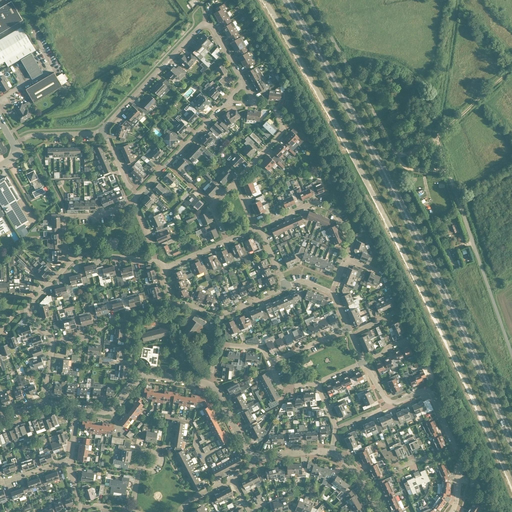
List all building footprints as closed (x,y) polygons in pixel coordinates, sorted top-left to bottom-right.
[(11,1),(0,7),(0,11),(10,28),(23,20),(11,1)] [(216,12),(215,13),(216,15),(215,15),(216,18),(227,12),(224,8),(226,7),(224,4),(214,9),(216,12)] [(0,33),(10,28),(0,11),(0,33)] [(227,12),(216,18),(218,20),(219,20),(220,22),(222,25),(230,20),(229,17),(227,12)] [(230,20),(222,25),(223,27),(224,29),(223,30),(225,33),(235,27),(232,22),(230,20)] [(0,65),(6,62),(9,67),(35,51),(32,45),(21,27),(0,39),(0,65)] [(235,27),(225,33),(226,35),(227,34),(228,37),(228,36),(230,39),(238,34),(237,32),(238,31),(235,27)] [(27,34),(33,44),(35,43),(29,33),(27,34)] [(204,34),(198,41),(198,42),(205,49),(208,45),(207,44),(209,41),(211,43),(211,42),(207,39),(208,38),(204,34)] [(238,34),(230,39),(232,42),(231,42),(232,44),(231,45),(233,47),(243,41),(241,37),(240,37),(238,34)] [(243,41),(233,47),(234,50),(235,49),(236,51),(237,51),(238,54),(247,49),(245,46),(246,46),(243,41)] [(205,49),(198,42),(193,47),(198,52),(195,55),(200,60),(208,52),(205,49)] [(247,49),(238,54),(240,57),(241,59),(240,59),(241,62),(252,56),(249,51),(248,52),(247,49)] [(43,73),(31,53),(21,60),(32,79),(43,73)] [(179,62),(181,64),(181,63),(187,69),(193,64),(192,63),(196,59),(190,53),(188,56),(188,57),(187,58),(184,55),(179,61),(179,62)] [(252,56),(241,62),(243,64),(244,64),(245,66),(247,69),(251,66),(255,64),(253,61),(254,60),(252,56)] [(222,77),(218,81),(223,86),(227,81),(224,79),(227,76),(225,73),(227,72),(223,65),(216,68),(220,76),(221,75),(222,77)] [(171,72),(170,71),(167,75),(173,80),(176,77),(179,80),(186,73),(182,69),(178,66),(176,69),(174,67),(171,69),(173,70),(171,72)] [(249,73),(248,74),(250,78),(258,73),(261,72),(260,70),(259,69),(258,68),(257,68),(256,68),(256,67),(248,72),(249,73)] [(0,71),(0,86),(3,92),(10,88),(6,82),(7,82),(4,75),(3,76),(1,72),(0,71)] [(54,72),(26,89),(34,103),(62,86),(54,72)] [(258,73),(250,78),(253,82),(260,78),(263,76),(261,72),(258,73)] [(260,78),(253,82),(255,87),(263,83),(260,78)] [(152,89),(156,93),(158,95),(164,90),(165,91),(167,88),(168,89),(172,86),(165,80),(162,83),(160,81),(152,89)] [(207,93),(211,96),(214,99),(220,93),(216,90),(219,87),(216,83),(213,81),(210,84),(210,85),(207,89),(209,91),(207,93)] [(267,81),(263,83),(255,87),(257,91),(258,91),(259,92),(260,92),(263,97),(266,91),(270,86),(267,81)] [(275,91),(274,100),(278,100),(279,99),(280,99),(283,99),(284,92),(281,92),(281,91),(280,87),(275,89),(275,91)] [(266,91),(263,97),(268,98),(270,98),(270,99),(274,100),(275,91),(269,90),(269,92),(266,91)] [(195,103),(193,105),(195,107),(196,105),(202,111),(201,110),(205,106),(206,107),(209,103),(202,96),(199,94),(192,101),(195,103)] [(139,108),(146,114),(146,115),(149,111),(149,108),(152,105),(156,105),(156,101),(153,99),(150,95),(145,100),(141,101),(141,104),(141,105),(139,108)] [(16,111),(18,115),(19,117),(21,122),(30,117),(28,112),(26,110),(24,108),(22,104),(14,108),(16,112),(16,111)] [(187,119),(188,120),(191,123),(196,118),(198,117),(197,115),(197,116),(191,111),(194,108),(190,105),(189,104),(184,109),(188,113),(185,117),(187,119)] [(135,108),(130,112),(139,121),(146,114),(139,108),(138,107),(136,109),(135,108)] [(222,116),(225,120),(228,125),(234,121),(234,120),(240,116),(236,110),(230,114),(228,112),(222,116)] [(247,110),(247,115),(246,119),(260,121),(261,112),(247,110)] [(126,120),(129,124),(133,127),(139,121),(130,112),(126,117),(128,118),(126,120)] [(174,129),(177,131),(181,135),(188,127),(183,123),(186,121),(179,115),(176,118),(180,122),(174,129)] [(119,124),(117,130),(125,133),(127,128),(129,129),(131,127),(129,125),(125,121),(121,125),(119,124)] [(217,121),(210,129),(218,136),(222,132),(224,133),(228,128),(223,123),(221,126),(217,122),(217,121)] [(266,121),(263,125),(267,130),(263,133),(267,137),(271,133),(272,134),(275,131),(274,130),(276,128),(272,124),(271,125),(266,121)] [(164,133),(165,134),(167,136),(163,140),(170,146),(175,141),(174,140),(178,135),(170,128),(169,130),(167,129),(166,129),(165,130),(164,130),(164,131),(164,132),(164,133)] [(125,133),(117,130),(115,135),(121,137),(120,140),(124,142),(125,139),(124,138),(125,133)] [(218,139),(211,132),(208,135),(207,133),(205,135),(204,135),(200,139),(204,143),(208,147),(211,144),(210,143),(213,140),(215,142),(218,139)] [(252,132),(249,135),(259,144),(261,141),(252,132)] [(288,135),(298,145),(298,144),(301,141),(297,134),(296,135),(293,132),(288,134),(288,135)] [(313,139),(309,132),(304,135),(308,142),(313,139)] [(289,144),(287,146),(291,150),(292,150),(293,151),(298,145),(288,135),(284,139),(289,144)] [(243,151),(246,153),(250,157),(255,151),(252,147),(252,146),(252,145),(254,143),(251,139),(248,136),(245,139),(246,141),(244,143),(247,146),(246,147),(247,148),(243,151)] [(120,148),(122,153),(131,150),(128,144),(120,148)] [(186,155),(190,158),(192,161),(195,158),(195,159),(198,156),(197,155),(200,153),(201,154),(203,151),(199,147),(196,144),(190,150),(186,155)] [(280,144),(277,148),(283,154),(284,154),(286,157),(290,153),(293,156),(296,154),(291,150),(287,146),(285,148),(280,144)] [(101,146),(92,150),(95,155),(103,151),(101,146)] [(144,155),(150,161),(153,158),(154,159),(155,158),(157,159),(159,157),(158,157),(159,156),(160,156),(164,153),(157,147),(156,148),(155,147),(148,154),(147,152),(144,155)] [(277,148),(273,152),(280,158),(283,154),(277,148)] [(131,150),(122,153),(125,158),(133,155),(131,150)] [(103,151),(95,155),(97,160),(105,156),(103,151)] [(227,159),(230,162),(229,162),(236,168),(242,163),(245,160),(239,155),(239,156),(236,154),(233,158),(230,155),(227,159)] [(133,155),(125,158),(127,164),(135,160),(133,155)] [(105,156),(97,160),(99,165),(107,161),(105,156)] [(269,156),(265,160),(272,167),(276,163),(272,159),(269,156)] [(180,171),(181,171),(184,174),(187,170),(184,167),(187,164),(185,162),(182,159),(175,166),(180,171)] [(265,160),(261,164),(265,167),(268,171),(272,167),(265,160)] [(107,161),(99,165),(101,170),(109,166),(107,161)] [(136,162),(134,164),(131,168),(133,170),(131,172),(135,176),(141,170),(143,168),(139,164),(138,164),(136,162)] [(188,165),(192,168),(199,175),(201,173),(190,163),(188,165)] [(109,166),(101,170),(103,175),(112,171),(109,166)] [(217,179),(220,181),(223,185),(227,180),(226,180),(231,175),(230,174),(232,172),(226,166),(221,171),(223,173),(217,179)] [(46,186),(43,188),(43,187),(38,178),(39,178),(34,170),(26,174),(30,183),(31,182),(36,190),(32,192),(35,198),(46,193),(45,191),(48,189),(46,186)] [(141,170),(135,176),(139,180),(145,174),(142,170),(141,170)] [(164,178),(167,181),(171,185),(171,184),(173,186),(174,186),(175,186),(176,185),(176,184),(177,185),(180,183),(175,178),(175,177),(172,175),(169,172),(164,178)] [(206,172),(203,175),(210,181),(213,178),(206,172)] [(243,184),(244,186),(244,188),(245,190),(254,186),(252,183),(256,182),(252,173),(247,179),(248,182),(243,184)] [(0,202),(17,231),(26,226),(24,223),(28,221),(16,201),(20,199),(7,176),(5,177),(5,178),(4,179),(4,178),(0,179),(0,202)] [(316,181),(310,183),(314,191),(317,190),(318,194),(324,191),(322,187),(321,183),(321,182),(320,180),(318,179),(316,180),(316,181)] [(210,185),(208,187),(205,191),(212,197),(219,189),(215,186),(211,181),(209,184),(210,185)] [(153,189),(157,192),(160,196),(163,193),(164,194),(165,192),(168,195),(172,192),(169,190),(167,192),(158,183),(153,189)] [(306,189),(304,190),(307,199),(312,196),(310,191),(313,190),(314,191),(310,183),(311,184),(305,187),(306,189)] [(254,186),(245,190),(246,192),(247,194),(248,195),(253,193),(255,196),(261,194),(259,188),(255,189),(254,186)] [(114,189),(115,192),(118,200),(124,198),(122,195),(120,191),(119,187),(114,189)] [(294,190),(295,191),(297,196),(300,195),(302,201),(307,199),(304,190),(301,191),(300,189),(298,190),(297,188),(294,190)] [(114,189),(109,191),(110,194),(114,202),(118,200),(115,192),(114,189)] [(289,197),(287,198),(290,206),(295,204),(293,198),(296,196),(293,190),(290,191),(290,193),(288,194),(289,197)] [(104,194),(105,196),(109,205),(114,202),(110,194),(109,191),(104,194)] [(186,192),(183,195),(180,198),(183,200),(185,198),(189,194),(186,192)] [(193,194),(190,198),(184,204),(187,207),(190,203),(197,210),(199,208),(200,207),(203,204),(197,197),(196,198),(193,195),(193,194)] [(144,198),(141,201),(142,202),(142,203),(143,204),(144,204),(148,208),(148,207),(150,204),(151,205),(152,204),(154,201),(156,203),(162,208),(160,209),(163,212),(169,209),(163,203),(164,203),(159,199),(157,197),(154,199),(151,196),(150,197),(147,195),(146,197),(145,197),(144,198)] [(99,197),(97,198),(99,207),(103,206),(103,207),(109,205),(105,196),(100,198),(99,197)] [(252,204),(252,206),(253,209),(253,210),(262,206),(261,203),(265,201),(262,196),(256,198),(257,202),(252,204)] [(280,196),(277,197),(280,204),(283,203),(285,208),(290,206),(287,198),(284,199),(283,196),(281,198),(280,196)] [(74,197),(68,197),(68,198),(65,198),(65,206),(68,206),(68,210),(74,210),(74,200),(74,197)] [(95,200),(90,200),(90,209),(96,209),(96,207),(99,207),(97,198),(95,199),(95,200)] [(262,206),(253,210),(254,211),(256,213),(256,215),(262,213),(263,216),(270,213),(268,208),(270,207),(269,206),(268,203),(262,206)] [(0,234),(2,234),(0,232),(3,230),(5,233),(10,230),(2,216),(4,215),(0,208),(0,234)] [(305,217),(307,218),(306,219),(311,221),(315,212),(314,212),(314,213),(309,211),(308,215),(306,214),(305,217)] [(207,212),(203,214),(196,217),(198,220),(200,219),(203,225),(208,223),(212,221),(210,217),(210,218),(207,212)] [(315,212),(311,221),(312,220),(317,222),(320,214),(315,212)] [(44,221),(44,222),(44,223),(47,223),(60,222),(60,217),(57,217),(57,214),(51,214),(51,220),(44,221)] [(158,214),(154,216),(153,216),(149,218),(153,228),(156,227),(157,231),(162,229),(160,225),(163,224),(158,214)] [(315,225),(320,227),(321,225),(325,216),(320,214),(317,222),(315,225)] [(301,216),(296,218),(299,226),(304,224),(303,221),(301,216)] [(325,216),(321,225),(326,227),(327,225),(329,226),(330,223),(328,222),(329,219),(324,217),(325,216)] [(296,217),(291,219),(294,227),(298,225),(299,226),(296,218),(296,217)] [(291,219),(286,222),(289,229),(294,227),(291,219)] [(41,223),(41,225),(42,225),(42,226),(47,226),(47,230),(52,230),(52,231),(57,231),(57,228),(60,228),(60,222),(47,223),(44,223),(44,222),(41,223)] [(286,222),(281,224),(284,231),(289,229),(286,222)] [(275,226),(276,227),(279,235),(279,234),(279,233),(284,231),(281,224),(275,226)] [(327,235),(330,234),(338,230),(336,225),(328,229),(325,230),(327,235)] [(167,226),(162,229),(157,231),(158,234),(155,235),(158,242),(170,237),(167,230),(169,229),(168,227),(167,226)] [(209,226),(204,228),(201,229),(203,235),(207,233),(208,235),(210,240),(218,236),(215,228),(211,230),(209,226)] [(271,229),(274,237),(279,235),(276,227),(271,229)] [(338,230),(330,234),(332,239),(340,236),(338,230)] [(47,231),(47,237),(45,237),(45,239),(48,239),(60,239),(60,234),(57,234),(57,231),(52,231),(47,231)] [(340,236),(332,239),(335,245),(333,247),(339,250),(340,247),(339,243),(343,241),(340,236)] [(245,243),(247,247),(244,248),(246,252),(248,250),(249,252),(253,250),(254,252),(257,251),(258,252),(261,250),(259,246),(257,241),(254,242),(252,238),(248,240),(249,241),(245,243)] [(60,239),(48,239),(48,247),(58,247),(58,244),(61,244),(60,239)] [(354,251),(355,254),(366,250),(366,249),(367,249),(365,245),(364,245),(364,244),(362,243),(358,241),(355,248),(358,249),(357,249),(354,251)] [(167,244),(165,245),(161,247),(163,254),(167,252),(167,253),(168,254),(168,255),(169,255),(170,255),(171,255),(172,255),(173,255),(173,256),(179,253),(178,249),(172,251),(171,250),(170,251),(167,244)] [(232,257),(233,258),(235,257),(235,258),(239,256),(240,257),(240,258),(241,258),(242,259),(243,259),(244,259),(245,259),(244,259),(246,264),(250,262),(244,247),(241,248),(239,244),(235,246),(235,247),(231,248),(233,251),(230,252),(232,257)] [(58,247),(48,247),(48,256),(61,255),(61,250),(58,250),(58,247)] [(297,253),(294,254),(297,262),(298,261),(299,262),(300,259),(301,260),(304,252),(303,252),(305,248),(301,247),(298,253),(297,253)] [(233,258),(232,257),(230,252),(227,254),(225,250),(222,251),(222,253),(218,254),(220,259),(218,260),(219,263),(219,264),(222,263),(226,262),(227,264),(228,264),(230,263),(231,262),(234,261),(233,258)] [(366,250),(355,254),(357,258),(360,256),(361,257),(360,259),(366,262),(367,261),(370,262),(372,256),(369,255),(366,250)] [(304,252),(301,260),(306,262),(309,254),(304,252)] [(294,254),(289,256),(292,264),(297,262),(294,254)] [(309,254),(306,262),(311,264),(315,256),(309,254)] [(61,255),(48,256),(48,258),(53,258),(53,264),(58,264),(58,261),(61,260),(61,255)] [(219,264),(219,263),(218,260),(217,258),(214,260),(212,256),(208,257),(209,258),(205,260),(209,269),(212,268),(214,270),(217,269),(218,270),(219,270),(222,269),(221,268),(219,264)] [(289,256),(288,256),(284,258),(287,266),(292,264),(289,256)] [(315,256),(311,264),(316,266),(320,258),(315,256)] [(320,258),(316,266),(322,268),(325,260),(320,258)] [(254,271),(268,265),(265,260),(259,262),(258,259),(252,262),(253,265),(256,264),(258,269),(254,271)] [(37,260),(35,262),(48,274),(51,270),(49,268),(51,266),(47,262),(44,266),(37,260)] [(325,260),(322,268),(327,270),(330,262),(325,260)] [(192,273),(194,272),(196,275),(199,273),(200,274),(204,273),(204,275),(208,273),(204,264),(201,265),(199,261),(195,263),(196,264),(192,266),(193,268),(190,269),(192,273)] [(48,274),(35,262),(33,265),(40,270),(36,274),(40,278),(42,276),(44,278),(48,274)] [(330,262),(327,270),(332,272),(335,264),(330,262)] [(28,265),(24,269),(31,275),(34,271),(28,265)] [(268,265),(254,271),(254,272),(256,271),(258,275),(260,274),(262,278),(257,280),(271,274),(269,268),(263,271),(262,268),(268,265)] [(131,266),(126,268),(128,276),(129,279),(134,277),(134,279),(137,278),(137,276),(135,269),(132,270),(131,266)] [(148,277),(145,278),(156,275),(154,269),(151,270),(150,266),(147,267),(146,267),(147,271),(146,271),(148,277)] [(348,268),(347,273),(355,276),(356,276),(359,277),(362,270),(360,269),(353,266),(352,269),(348,268)] [(103,273),(101,273),(102,280),(103,283),(104,282),(103,280),(111,278),(110,276),(108,268),(102,269),(103,273)] [(121,273),(118,273),(120,280),(123,280),(129,279),(128,276),(126,268),(120,269),(121,273)] [(181,277),(182,280),(183,280),(184,280),(193,275),(192,272),(186,275),(186,274),(184,273),(183,274),(181,270),(172,274),(172,275),(171,276),(173,280),(174,279),(174,280),(181,277)] [(347,273),(345,277),(354,281),(355,276),(347,273)] [(363,282),(363,284),(365,286),(366,284),(371,286),(372,284),(375,275),(370,273),(368,279),(365,278),(363,282)] [(80,274),(75,275),(77,284),(82,282),(83,285),(86,284),(84,277),(81,277),(80,274)] [(271,274),(257,280),(260,285),(264,283),(266,286),(275,282),(273,277),(267,279),(265,276),(271,274)] [(156,275),(145,278),(146,284),(147,283),(147,286),(154,284),(154,282),(157,281),(156,275)] [(375,275),(372,284),(377,286),(379,287),(380,284),(378,283),(380,277),(375,275)] [(345,283),(344,286),(350,288),(353,289),(354,286),(352,285),(354,281),(345,277),(343,282),(345,283)] [(27,280),(24,280),(25,293),(30,293),(30,289),(33,289),(33,284),(27,285),(27,280)] [(183,280),(182,280),(174,284),(177,289),(183,287),(184,289),(186,289),(190,287),(188,283),(187,282),(185,283),(184,280),(183,280)] [(248,280),(242,283),(247,295),(245,289),(247,287),(250,293),(256,291),(252,282),(249,283),(248,280)] [(237,285),(233,287),(239,298),(236,292),(239,291),(242,297),(247,295),(242,283),(243,286),(238,288),(237,285)] [(154,284),(147,286),(148,289),(147,289),(149,294),(160,291),(159,286),(155,287),(154,284)] [(226,285),(223,287),(230,302),(228,296),(230,295),(233,301),(239,298),(233,287),(235,289),(229,292),(226,285)] [(66,286),(60,288),(63,298),(69,297),(70,301),(72,300),(71,296),(69,289),(67,290),(66,286)] [(213,288),(214,289),(220,302),(223,300),(224,305),(230,302),(223,287),(226,293),(224,294),(223,292),(220,293),(217,286),(213,288)] [(198,287),(196,290),(195,294),(195,295),(196,293),(198,294),(196,300),(202,303),(204,296),(205,293),(202,292),(202,290),(202,288),(198,287)] [(205,293),(204,296),(207,297),(204,304),(210,306),(212,303),(213,303),(214,303),(215,303),(216,300),(216,299),(216,298),(215,297),(214,297),(214,296),(210,295),(211,293),(210,291),(209,291),(214,289),(213,288),(213,287),(208,288),(207,290),(206,290),(205,293)] [(55,293),(53,293),(55,300),(57,300),(63,298),(60,288),(55,289),(55,293)] [(176,293),(177,293),(176,294),(178,298),(179,298),(185,296),(186,296),(192,299),(194,294),(194,293),(191,291),(189,295),(188,294),(189,294),(188,292),(187,292),(186,289),(184,289),(176,293)] [(342,289),(342,291),(344,296),(341,297),(343,302),(352,298),(349,291),(342,289)] [(290,293),(291,294),(296,305),(296,304),(298,303),(296,300),(299,299),(300,301),(301,301),(301,294),(301,290),(297,292),(296,291),(290,293)] [(302,291),(302,294),(302,297),(304,298),(304,299),(310,301),(313,292),(307,290),(307,292),(302,291)] [(144,292),(141,293),(143,300),(146,299),(145,299),(153,297),(153,299),(162,297),(160,291),(149,294),(145,295),(144,292)] [(313,292),(310,301),(309,303),(311,304),(312,304),(313,302),(315,303),(318,295),(313,292)] [(132,294),(133,297),(136,306),(141,304),(140,301),(143,300),(141,293),(138,294),(139,296),(136,297),(135,293),(132,294)] [(291,294),(286,297),(291,307),(290,305),(292,303),(294,306),(296,305),(291,294)] [(39,307),(41,313),(52,310),(52,309),(49,310),(47,305),(50,302),(52,301),(51,296),(48,296),(48,295),(40,303),(41,304),(41,305),(40,305),(40,307),(39,307)] [(318,295),(315,303),(322,306),(327,301),(323,299),(324,297),(318,295)] [(389,297),(384,299),(388,308),(393,306),(392,304),(395,303),(392,297),(391,295),(388,296),(389,297)] [(127,296),(124,297),(126,304),(129,304),(130,307),(136,306),(133,297),(128,299),(127,296)] [(122,297),(116,299),(119,310),(125,308),(124,305),(126,304),(124,297),(122,298),(122,297)] [(286,297),(281,299),(284,307),(285,310),(291,307),(286,297)] [(352,298),(343,302),(345,306),(348,305),(349,308),(358,304),(359,303),(357,299),(353,300),(352,298)] [(99,302),(102,314),(108,313),(107,309),(110,308),(108,301),(107,299),(103,300),(104,301),(99,303),(99,302)] [(111,301),(108,301),(110,308),(112,308),(113,311),(119,310),(116,299),(110,300),(111,301)] [(281,299),(275,301),(279,309),(284,307),(281,299)] [(384,299),(379,301),(383,310),(388,308),(384,299)] [(368,303),(369,305),(370,308),(371,310),(372,311),(374,310),(377,309),(378,312),(383,310),(379,301),(377,303),(376,301),(373,300),(368,303)] [(270,302),(274,312),(275,314),(276,314),(277,312),(276,312),(277,311),(276,311),(279,309),(275,301),(270,303),(270,302)] [(99,302),(91,304),(93,313),(96,312),(97,316),(102,314),(99,302)] [(270,302),(264,305),(266,309),(268,313),(273,311),(274,312),(270,302)] [(358,304),(349,308),(350,310),(348,312),(350,317),(358,313),(360,312),(358,307),(359,307),(358,304)] [(260,307),(254,309),(258,318),(261,317),(262,319),(265,318),(266,319),(269,318),(265,310),(266,312),(263,313),(260,307)] [(248,317),(249,321),(252,327),(251,326),(254,324),(254,323),(256,322),(255,320),(258,318),(254,309),(249,312),(252,318),(249,319),(248,317)] [(52,310),(41,313),(42,318),(47,317),(50,316),(53,315),(52,310)] [(323,314),(325,318),(329,327),(333,325),(336,327),(338,323),(332,310),(323,314)] [(58,314),(59,318),(62,327),(64,326),(65,330),(71,328),(69,320),(68,318),(63,319),(62,319),(61,313),(58,314)] [(358,313),(350,317),(352,321),(360,317),(358,313)] [(79,315),(76,316),(78,323),(81,322),(82,326),(87,324),(85,316),(80,317),(79,315)] [(68,318),(69,320),(71,328),(76,327),(76,324),(78,323),(76,316),(74,316),(74,317),(68,318)] [(189,339),(192,335),(193,334),(196,337),(203,327),(202,326),(205,323),(195,316),(182,334),(189,339)] [(205,316),(204,319),(210,321),(210,322),(211,331),(215,331),(213,322),(213,320),(211,319),(205,316)] [(236,320),(238,325),(240,330),(241,329),(248,326),(249,328),(252,327),(249,321),(246,322),(244,316),(240,318),(240,319),(236,320)] [(319,316),(314,318),(320,332),(325,330),(328,331),(329,328),(329,327),(325,318),(321,320),(319,316)] [(360,317),(352,321),(354,326),(363,322),(360,317)] [(57,318),(58,321),(57,321),(58,323),(53,325),(54,329),(62,327),(59,318),(57,318)] [(306,323),(309,332),(311,336),(315,337),(316,334),(320,332),(314,318),(310,320),(310,321),(306,323)] [(227,327),(225,328),(226,339),(227,340),(231,337),(230,334),(237,331),(238,333),(242,332),(241,329),(240,330),(238,325),(236,326),(233,320),(229,322),(230,323),(226,325),(227,327)] [(386,324),(388,329),(392,327),(393,331),(402,327),(399,321),(396,323),(395,321),(393,322),(393,324),(391,325),(389,322),(386,324)] [(159,329),(141,333),(143,342),(172,335),(169,324),(159,327),(159,329)] [(291,329),(297,342),(301,340),(305,342),(306,338),(303,333),(300,326),(298,325),(295,326),(293,325),(290,327),(291,329)] [(16,338),(18,341),(21,340),(23,339),(26,338),(25,335),(32,332),(30,326),(20,329),(22,334),(19,335),(19,337),(16,338)] [(121,326),(114,326),(114,329),(115,329),(115,335),(123,336),(124,336),(124,330),(120,329),(121,326)] [(391,336),(393,341),(397,339),(396,336),(398,335),(399,336),(401,335),(401,334),(404,332),(402,327),(393,331),(395,334),(391,336)] [(288,334),(284,336),(288,346),(291,347),(293,344),(297,342),(291,329),(286,331),(288,334)] [(359,338),(361,343),(370,339),(369,336),(372,335),(370,330),(365,333),(366,335),(359,338)] [(279,338),(275,340),(279,350),(283,351),(284,348),(288,346),(284,336),(282,332),(282,333),(278,334),(279,338)] [(211,345),(216,338),(210,333),(205,340),(211,345)] [(104,340),(104,343),(114,344),(115,341),(122,342),(123,336),(115,335),(114,335),(113,341),(104,340)] [(273,335),(269,337),(264,339),(270,353),(273,354),(275,351),(279,349),(279,350),(275,340),(273,335)] [(10,345),(8,346),(10,354),(10,353),(15,351),(14,348),(18,346),(16,341),(15,336),(8,338),(10,345)] [(26,338),(23,339),(24,343),(27,342),(26,341),(28,340),(29,343),(32,342),(33,346),(43,343),(40,336),(33,339),(32,336),(27,338),(26,338)] [(253,338),(246,342),(246,343),(256,344),(259,345),(261,345),(257,336),(255,336),(253,337),(253,338)] [(370,339),(361,343),(363,348),(372,344),(370,339)] [(114,344),(104,343),(104,346),(112,349),(112,353),(113,353),(121,353),(122,347),(114,346),(114,344)] [(0,354),(2,359),(2,360),(7,358),(6,355),(10,354),(8,346),(7,344),(0,347),(3,353),(0,354)] [(372,344),(363,348),(365,352),(374,349),(372,344)] [(404,353),(402,354),(403,357),(404,360),(413,356),(410,350),(408,345),(402,348),(404,353)] [(34,349),(33,346),(27,348),(29,354),(32,352),(34,357),(43,353),(41,347),(34,349)] [(140,357),(141,357),(143,358),(144,358),(145,359),(146,359),(147,360),(151,361),(150,364),(151,366),(151,365),(157,366),(157,364),(157,363),(157,361),(158,356),(159,347),(153,346),(153,349),(143,347),(141,357),(140,357)] [(393,358),(394,361),(396,364),(401,361),(400,359),(403,357),(402,354),(400,349),(394,352),(396,357),(393,358)] [(227,357),(232,358),(238,358),(238,365),(242,365),(242,360),(242,358),(239,358),(240,353),(228,351),(227,357)] [(242,365),(241,368),(244,368),(244,366),(245,366),(245,364),(248,364),(248,362),(251,363),(252,354),(246,353),(245,360),(242,360),(242,365)] [(252,354),(251,363),(254,363),(254,365),(257,365),(256,368),(259,368),(260,362),(257,362),(258,354),(252,354)] [(34,360),(33,357),(28,359),(30,364),(33,363),(34,367),(38,366),(39,366),(42,365),(44,364),(41,357),(34,360)] [(383,360),(386,364),(388,370),(387,368),(391,366),(392,369),(397,366),(396,364),(394,361),(391,362),(389,357),(383,360)] [(378,372),(382,370),(383,372),(388,370),(386,364),(383,366),(381,361),(375,364),(378,372)] [(234,365),(223,364),(223,365),(224,365),(224,367),(223,367),(222,379),(227,379),(228,379),(229,371),(233,371),(234,365)] [(67,366),(59,365),(58,365),(57,371),(61,372),(61,374),(77,376),(78,371),(71,371),(67,369),(67,366)] [(356,378),(353,379),(356,385),(361,382),(360,380),(366,377),(365,374),(362,375),(360,370),(354,373),(356,378)] [(417,375),(414,376),(418,385),(423,382),(421,377),(425,376),(423,371),(422,370),(416,373),(417,375)] [(260,379),(261,382),(268,378),(269,378),(266,372),(257,378),(258,380),(260,379)] [(404,375),(406,379),(408,384),(410,382),(413,387),(418,385),(414,376),(411,378),(410,376),(407,377),(406,374),(404,375)] [(342,378),(344,383),(346,386),(350,385),(351,387),(356,385),(353,379),(350,380),(348,375),(342,378)] [(386,382),(389,388),(397,384),(396,381),(398,380),(396,375),(395,376),(390,378),(391,380),(386,382)] [(24,376),(19,376),(21,383),(22,386),(27,384),(27,386),(30,384),(29,380),(26,381),(24,376)] [(261,382),(260,382),(263,387),(271,383),(268,378),(261,382)] [(334,382),(336,387),(338,390),(341,389),(342,391),(347,388),(346,386),(344,383),(342,384),(340,379),(334,382)] [(238,383),(232,386),(227,389),(230,394),(239,389),(241,392),(246,389),(250,387),(248,383),(247,381),(244,382),(246,385),(240,388),(238,383)] [(59,384),(58,385),(55,384),(54,393),(61,394),(61,387),(64,388),(65,382),(62,382),(61,384),(59,384)] [(73,383),(67,383),(66,395),(74,396),(74,389),(77,389),(78,383),(73,382),(73,383)] [(14,391),(15,395),(17,400),(24,398),(21,392),(24,391),(22,386),(21,383),(18,384),(20,388),(14,391)] [(81,384),(80,392),(79,397),(86,398),(87,391),(90,391),(91,383),(86,383),(86,385),(81,384)] [(271,383),(263,387),(265,392),(273,388),(271,383)] [(329,394),(332,392),(333,395),(338,392),(337,390),(338,390),(336,387),(333,388),(331,383),(325,386),(329,394)] [(30,384),(27,386),(31,395),(37,393),(34,384),(31,385),(30,384)] [(93,387),(93,393),(92,398),(100,398),(100,391),(103,391),(104,389),(104,384),(101,384),(100,388),(93,387)] [(104,384),(104,389),(107,389),(106,396),(113,397),(114,386),(107,386),(107,385),(104,384)] [(397,384),(389,388),(391,393),(396,391),(397,394),(403,391),(401,386),(399,387),(397,384)] [(273,388),(265,392),(268,397),(277,392),(276,392),(273,388)] [(0,395),(0,396),(2,401),(3,406),(7,405),(6,404),(11,402),(9,399),(13,397),(11,393),(10,390),(6,391),(7,393),(0,395)] [(315,391),(309,392),(310,401),(310,406),(313,405),(312,401),(318,400),(321,400),(318,394),(315,394),(315,391)] [(362,398),(363,400),(371,397),(369,391),(364,393),(363,391),(356,394),(359,399),(362,398)] [(277,392),(268,397),(269,397),(270,399),(269,400),(270,403),(268,404),(271,408),(279,404),(276,399),(280,398),(277,392)] [(303,395),(301,395),(302,404),(304,404),(304,402),(310,401),(309,392),(303,393),(303,395)] [(232,399),(235,404),(244,400),(241,394),(232,399)] [(298,398),(291,398),(293,411),(296,410),(295,408),(302,407),(302,404),(301,395),(297,396),(298,398)] [(138,396),(134,401),(132,403),(134,405),(140,409),(143,405),(141,403),(143,400),(138,396)] [(366,406),(362,407),(364,410),(370,407),(369,404),(374,402),(371,397),(363,400),(366,406)] [(283,404),(279,412),(280,411),(286,411),(286,412),(287,412),(287,415),(293,415),(293,411),(291,398),(288,399),(288,401),(285,402),(285,403),(283,404)] [(334,407),(337,412),(345,408),(344,406),(347,405),(344,399),(338,402),(339,405),(334,407)] [(244,400),(235,404),(238,409),(246,405),(244,400)] [(428,407),(427,405),(425,406),(423,401),(421,401),(421,400),(418,402),(418,403),(417,403),(421,411),(422,415),(433,410),(431,406),(428,407)] [(414,410),(411,412),(414,418),(417,417),(416,414),(421,411),(417,403),(412,406),(414,410)] [(134,405),(131,410),(138,415),(142,411),(140,409),(134,405)] [(202,409),(205,414),(213,410),(211,405),(205,408),(202,409)] [(318,407),(313,407),(312,407),(312,410),(311,410),(312,417),(324,416),(323,412),(321,412),(321,409),(318,410),(318,407)] [(345,408),(337,412),(339,418),(344,416),(345,418),(352,415),(350,412),(347,414),(345,408)] [(406,408),(401,410),(405,419),(406,422),(414,418),(411,412),(408,413),(406,408)] [(240,414),(243,419),(252,415),(249,409),(240,414)] [(131,410),(127,414),(133,418),(132,418),(135,420),(138,415),(131,410)] [(205,414),(208,419),(208,420),(214,416),(216,415),(213,410),(205,414)] [(395,419),(397,424),(398,425),(401,424),(399,421),(405,419),(401,410),(396,413),(398,418),(395,419)] [(125,412),(122,417),(129,423),(132,418),(133,418),(127,414),(125,412)] [(389,413),(384,416),(388,424),(389,427),(397,424),(395,419),(394,417),(391,418),(389,413)] [(52,416),(51,416),(55,426),(55,425),(63,422),(63,423),(66,422),(64,415),(58,417),(58,415),(56,415),(55,414),(52,415),(52,416)] [(252,415),(243,419),(246,424),(254,420),(252,415)] [(45,418),(42,419),(45,428),(46,430),(55,426),(51,416),(46,418),(47,419),(45,420),(45,418)] [(208,420),(208,419),(205,421),(208,426),(216,421),(214,416),(208,420)] [(381,423),(378,424),(381,431),(386,428),(385,425),(388,424),(384,416),(379,418),(381,423)] [(129,423),(122,417),(118,421),(125,427),(129,423)] [(434,417),(421,422),(425,430),(436,425),(434,420),(433,420),(433,419),(432,419),(431,418),(434,417)] [(37,419),(32,421),(36,430),(36,431),(45,428),(42,419),(39,420),(38,421),(37,419)] [(28,427),(25,428),(28,436),(32,434),(31,432),(36,430),(32,421),(31,421),(31,420),(27,422),(28,423),(26,424),(28,427)] [(216,421),(208,426),(210,431),(219,426),(216,421)] [(314,431),(311,431),(312,440),(318,439),(317,432),(320,432),(319,426),(318,421),(315,421),(316,429),(314,429),(314,431)] [(373,421),(368,423),(372,431),(377,429),(378,432),(381,431),(378,424),(375,425),(373,421)] [(101,425),(100,435),(101,435),(102,432),(107,433),(108,423),(103,423),(102,425),(101,425)] [(364,430),(362,431),(365,438),(370,435),(369,432),(372,431),(368,423),(362,425),(364,430)] [(248,429),(251,434),(261,429),(258,424),(248,429)] [(305,424),(302,425),(303,435),(305,434),(306,441),(312,440),(311,431),(308,431),(307,428),(305,428),(305,424)] [(16,427),(15,427),(19,437),(19,439),(28,436),(25,428),(23,429),(21,426),(20,426),(19,425),(16,426),(16,427)] [(142,432),(138,431),(134,436),(137,438),(141,439),(142,437),(146,438),(145,441),(150,441),(152,432),(145,431),(146,425),(144,425),(143,427),(142,429),(142,432)] [(297,433),(294,433),(295,442),(301,441),(300,435),(303,435),(302,425),(299,425),(299,429),(297,429),(297,433)] [(436,425),(425,430),(426,432),(427,433),(428,434),(427,436),(428,437),(431,436),(431,437),(437,434),(435,431),(439,430),(436,425)] [(219,426),(210,431),(213,436),(216,435),(222,431),(219,426)] [(321,426),(319,426),(320,432),(320,439),(324,439),(323,436),(327,436),(326,435),(330,434),(329,426),(326,427),(325,426),(321,426)] [(9,431),(6,432),(9,441),(14,439),(15,442),(20,440),(19,439),(19,437),(15,427),(10,429),(11,431),(9,431)] [(261,429),(251,434),(254,439),(263,435),(264,438),(267,431),(261,428),(261,429)] [(152,432),(150,441),(156,442),(156,439),(158,440),(158,435),(161,435),(161,437),(162,429),(159,429),(158,433),(152,432)] [(288,430),(285,430),(286,436),(288,436),(289,442),(295,442),(294,433),(293,429),(288,430)] [(130,430),(126,435),(131,439),(134,434),(130,430)] [(216,435),(218,440),(227,435),(224,430),(222,431),(216,435)] [(270,430),(264,443),(269,443),(269,441),(272,441),(272,444),(278,443),(277,435),(274,435),(273,430),(270,430)] [(280,434),(277,435),(278,443),(284,443),(283,436),(286,436),(285,430),(283,430),(283,432),(280,432),(280,434)] [(57,435),(59,441),(60,443),(61,442),(64,444),(65,443),(64,441),(66,441),(64,434),(67,433),(66,431),(63,432),(63,433),(57,435)] [(344,438),(347,444),(355,440),(354,438),(357,436),(354,431),(348,434),(349,436),(344,438)] [(2,432),(0,432),(0,443),(0,444),(9,441),(6,432),(3,433),(4,433),(2,434),(2,432)] [(437,434),(431,437),(434,444),(433,445),(443,440),(441,435),(438,437),(437,434)] [(227,435),(218,440),(221,445),(229,440),(227,435)] [(414,436),(410,437),(416,449),(419,447),(419,446),(422,444),(419,437),(416,439),(414,436)] [(408,442),(405,444),(408,451),(411,449),(412,450),(416,449),(410,437),(407,439),(408,442)] [(88,450),(89,444),(90,439),(83,438),(82,444),(79,443),(78,449),(88,450)] [(182,442),(171,440),(171,442),(174,443),(174,446),(175,446),(175,448),(174,449),(176,453),(183,450),(181,447),(182,442)] [(355,440),(347,444),(349,449),(354,447),(355,451),(360,449),(362,448),(360,444),(357,445),(355,440)] [(443,440),(433,445),(434,447),(433,448),(434,449),(434,450),(435,450),(436,453),(444,450),(442,447),(446,445),(443,440)] [(51,444),(53,450),(59,448),(60,451),(64,450),(62,445),(64,445),(64,444),(61,442),(60,443),(59,441),(51,444)] [(389,447),(391,450),(394,457),(397,456),(397,457),(401,455),(396,444),(395,441),(394,442),(395,444),(392,445),(393,446),(389,447)] [(396,441),(395,441),(396,444),(401,455),(405,453),(404,452),(408,451),(405,444),(401,445),(400,442),(397,443),(396,441)] [(124,444),(124,446),(119,445),(118,448),(118,450),(122,450),(121,455),(130,456),(131,451),(129,451),(129,445),(124,444)] [(208,445),(202,448),(205,453),(210,450),(208,445)] [(362,448),(360,449),(361,452),(358,453),(360,458),(369,455),(372,453),(369,445),(365,447),(362,448)] [(380,451),(388,463),(392,462),(390,459),(394,457),(391,450),(387,452),(386,448),(380,451)] [(38,455),(35,456),(37,462),(40,461),(41,464),(43,463),(44,464),(47,462),(44,454),(43,450),(40,451),(40,452),(40,453),(40,454),(38,455)] [(50,452),(44,454),(47,462),(51,461),(50,461),(53,460),(52,457),(55,455),(53,450),(50,451),(50,452)] [(174,458),(176,461),(186,455),(183,450),(176,453),(177,456),(174,458)] [(236,457),(233,458),(237,465),(240,463),(240,464),(243,463),(238,454),(235,455),(236,457)] [(25,456),(26,460),(29,469),(33,467),(35,466),(34,463),(37,462),(35,456),(30,458),(29,456),(27,455),(25,456)] [(120,461),(115,461),(114,464),(120,465),(120,468),(128,469),(128,466),(126,465),(127,461),(130,462),(130,456),(121,455),(120,461)] [(186,455),(176,461),(177,463),(180,461),(181,464),(188,460),(186,455)] [(369,455),(360,458),(363,464),(366,462),(367,465),(373,462),(376,461),(375,458),(371,460),(369,455)] [(12,462),(8,464),(10,472),(14,471),(14,470),(16,469),(19,468),(17,462),(15,457),(11,459),(12,462)] [(233,458),(228,461),(233,471),(235,470),(234,467),(237,465),(233,458)] [(20,461),(17,462),(19,468),(22,467),(23,470),(25,469),(26,470),(29,469),(26,460),(21,462),(20,461)] [(188,460),(181,464),(183,467),(180,469),(181,471),(191,466),(188,460)] [(228,461),(223,464),(226,471),(229,469),(231,472),(233,471),(228,461)] [(373,462),(367,465),(370,472),(379,468),(377,463),(374,465),(373,464),(377,462),(376,461),(373,462)] [(307,468),(306,472),(314,474),(314,476),(317,477),(320,467),(316,466),(317,465),(308,462),(307,464),(307,468)] [(435,464),(436,465),(433,467),(436,473),(438,472),(447,468),(445,463),(442,464),(441,462),(435,464)] [(0,463),(0,470),(1,474),(4,473),(7,473),(10,472),(8,464),(4,465),(3,463),(0,463)] [(223,464),(217,467),(223,476),(225,475),(223,472),(226,471),(223,464)] [(287,469),(284,470),(284,480),(286,480),(286,478),(291,477),(291,473),(294,473),(294,464),(287,465),(287,469)] [(301,464),(294,464),(294,473),(295,473),(295,477),(299,477),(304,476),(304,481),(306,481),(305,476),(306,476),(306,472),(307,468),(301,468),(301,464)] [(191,466),(181,471),(182,473),(185,472),(187,475),(194,471),(191,466)] [(217,467),(216,467),(212,469),(215,476),(219,475),(220,478),(223,476),(217,467)] [(278,467),(272,469),(274,478),(275,480),(276,481),(278,480),(279,480),(279,481),(283,480),(283,482),(285,482),(284,480),(284,470),(279,471),(278,467)] [(320,467),(317,477),(320,478),(321,476),(329,479),(329,478),(332,472),(333,470),(324,467),(324,468),(320,467)] [(382,467),(379,468),(370,472),(373,478),(376,476),(377,479),(383,476),(381,471),(383,470),(382,467)] [(447,468),(438,472),(442,479),(448,478),(446,475),(450,473),(447,468)] [(81,480),(86,481),(93,482),(93,480),(93,478),(97,479),(97,474),(97,470),(90,469),(90,473),(83,472),(81,480)] [(186,479),(187,482),(197,477),(197,476),(199,475),(196,469),(194,471),(187,475),(189,478),(186,479)] [(266,474),(262,476),(264,483),(270,481),(269,479),(274,478),(272,469),(266,470),(266,474)] [(421,475),(418,477),(421,484),(424,482),(425,483),(430,481),(425,470),(420,472),(421,475)] [(54,472),(51,473),(54,481),(60,479),(60,480),(63,479),(61,474),(58,475),(57,472),(55,472),(54,472)] [(46,479),(43,480),(46,489),(49,488),(50,487),(51,483),(51,482),(54,481),(51,473),(47,474),(47,475),(45,476),(46,479)] [(256,473),(251,476),(255,484),(260,481),(262,484),(264,483),(262,476),(258,477),(256,473)] [(251,476),(246,479),(250,487),(255,484),(251,476)] [(329,478),(329,479),(326,484),(331,487),(333,484),(337,487),(342,480),(337,476),(333,480),(329,478)] [(111,487),(126,489),(127,486),(128,487),(129,478),(123,477),(122,481),(110,479),(109,487),(111,487)] [(197,477),(187,482),(188,484),(191,482),(193,485),(200,482),(197,477)] [(390,477),(379,482),(382,490),(391,486),(389,481),(391,480),(390,477)] [(414,477),(410,479),(415,490),(419,488),(417,485),(421,484),(418,477),(414,478),(414,477)] [(36,478),(33,479),(36,487),(39,486),(43,490),(46,489),(43,480),(40,481),(39,478),(37,479),(36,478)] [(438,486),(450,488),(451,482),(447,482),(448,478),(442,479),(441,484),(438,484),(437,486),(438,486)] [(28,485),(25,486),(28,495),(32,494),(32,489),(36,487),(33,479),(29,480),(30,481),(27,482),(28,485)] [(250,487),(246,479),(241,482),(243,485),(240,486),(244,494),(247,492),(245,489),(250,487)] [(407,481),(403,483),(405,488),(406,490),(410,488),(413,495),(416,493),(415,490),(410,479),(406,480),(407,481)] [(342,480),(337,487),(341,490),(336,497),(339,501),(343,497),(345,496),(349,492),(351,491),(351,490),(347,487),(348,485),(342,480)] [(200,482),(193,485),(195,491),(204,486),(202,483),(201,484),(200,482)] [(87,486),(87,485),(82,486),(84,492),(85,492),(87,500),(96,497),(95,494),(93,494),(91,488),(89,488),(89,485),(87,486)] [(25,486),(16,489),(19,498),(25,496),(26,496),(28,496),(28,495),(25,486)] [(391,486),(382,490),(384,495),(388,493),(389,496),(394,494),(391,486)] [(450,488),(438,486),(437,493),(440,494),(446,497),(446,493),(450,493),(450,488)] [(111,487),(110,494),(113,494),(114,492),(121,493),(121,495),(120,495),(119,499),(126,500),(127,492),(126,491),(126,489),(111,487)] [(230,487),(225,490),(229,498),(234,495),(230,487)] [(16,489),(7,492),(9,498),(12,497),(13,500),(19,498),(16,489)] [(347,504),(344,505),(342,507),(343,509),(349,506),(358,501),(356,498),(358,497),(353,489),(351,490),(351,491),(349,492),(345,496),(343,497),(347,504)] [(1,490),(0,490),(0,499),(0,500),(6,498),(6,499),(9,498),(7,492),(5,493),(4,490),(1,491),(1,490)] [(225,490),(220,492),(224,500),(229,498),(225,490)] [(215,502),(216,503),(216,504),(224,500),(220,492),(215,495),(215,496),(213,497),(213,498),(214,500),(215,502)] [(397,493),(394,494),(389,496),(390,499),(387,500),(389,505),(398,501),(395,495),(397,494),(397,493)] [(434,499),(435,501),(443,506),(447,502),(444,500),(446,497),(440,494),(439,496),(437,495),(434,499)] [(282,496),(278,497),(282,510),(288,509),(287,503),(293,502),(293,499),(293,495),(283,498),(282,496)] [(61,500),(63,507),(66,506),(67,508),(72,506),(71,505),(74,504),(71,496),(66,498),(64,499),(61,500)] [(275,500),(274,500),(269,501),(271,508),(274,507),(276,511),(282,510),(278,497),(275,498),(275,500)] [(293,499),(293,502),(292,506),(296,507),(295,510),(300,511),(302,511),(307,499),(305,498),(303,502),(299,500),(299,502),(293,499)] [(307,499),(302,511),(315,511),(317,509),(312,507),(312,506),(308,504),(310,500),(307,499)] [(54,503),(51,503),(53,511),(56,510),(57,511),(62,510),(61,508),(63,507),(61,500),(54,502),(54,503)] [(358,501),(349,506),(345,509),(346,511),(351,508),(353,511),(355,511),(359,511),(365,509),(361,503),(360,504),(358,501)] [(398,501),(389,505),(391,510),(395,509),(396,511),(401,509),(398,501)] [(435,501),(431,507),(435,511),(437,509),(440,511),(443,506),(435,501)] [(474,502),(471,506),(478,511),(484,505),(479,501),(477,504),(474,502)] [(42,510),(42,511),(53,511),(51,503),(51,504),(52,507),(45,509),(42,510)] [(205,511),(201,503),(193,506),(195,509),(191,511),(205,511)]
